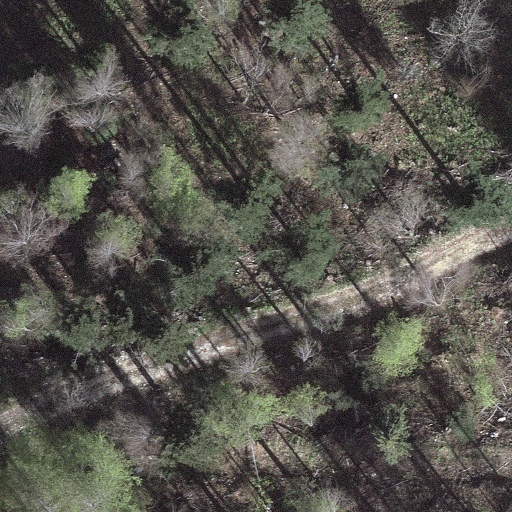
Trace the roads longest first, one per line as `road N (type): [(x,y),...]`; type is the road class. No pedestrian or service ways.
road 1 (track): [(511,227),(0,436)]
road 2 (track): [(0,451),(511,478)]
